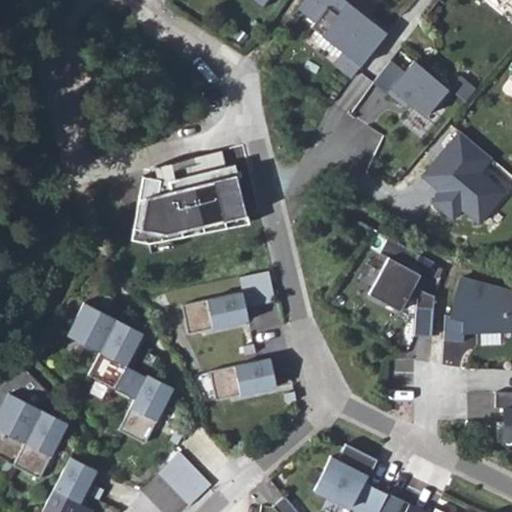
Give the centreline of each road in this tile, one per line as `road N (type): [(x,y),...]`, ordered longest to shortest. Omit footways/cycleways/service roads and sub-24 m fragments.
road 1 (residential): [(330,400),(299,320),(238,76),(219,51),(147,10)]
road 2 (residential): [(511,487),(330,400)]
road 3 (residential): [(330,400),(235,486)]
